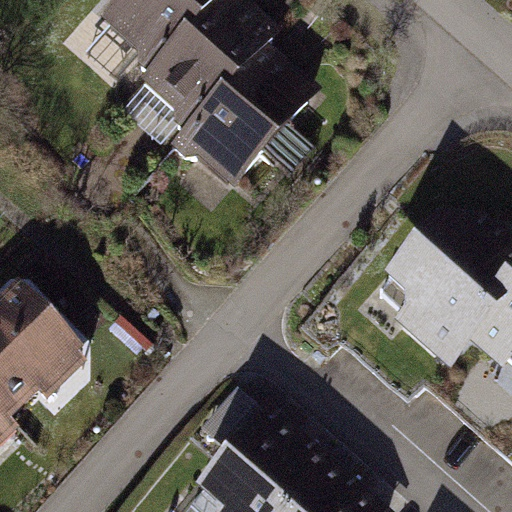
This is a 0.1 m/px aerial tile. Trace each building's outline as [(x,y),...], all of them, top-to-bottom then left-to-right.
[(117,0),(104,16),(145,51),(140,57),(140,69),(149,77),(216,0),(117,0)] [(216,0),(152,75),(149,77),(196,119),(185,131),(195,139),(286,34),(246,0),(216,0)] [(232,176),(249,191),(329,99),(273,50),(181,155),(190,163),(202,162),(208,156),(232,176)] [(399,321),(438,357),(511,276),(511,254),(474,220),(432,216),(385,272),(403,287),(406,312),(399,321)] [(511,278),(469,325),(491,345),(498,352),(503,346),(511,345),(511,278)] [(75,343),(17,283),(0,298),(0,400),(7,408),(75,343)] [(288,511),(333,463),(271,407),(261,418),(231,392),(189,436),(219,464),(204,480),(224,498),(224,511),(288,511)] [(387,511),(334,463),(288,511),(387,511)]
